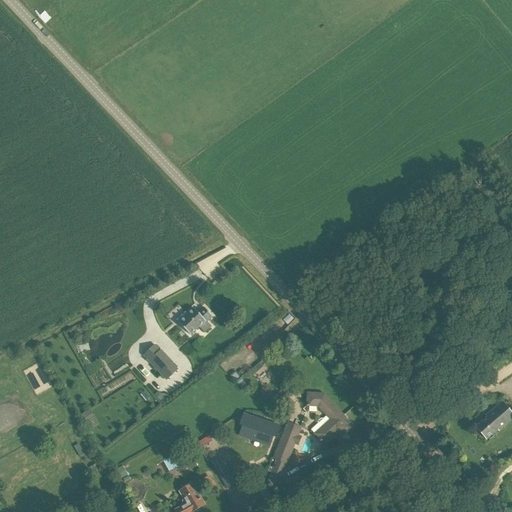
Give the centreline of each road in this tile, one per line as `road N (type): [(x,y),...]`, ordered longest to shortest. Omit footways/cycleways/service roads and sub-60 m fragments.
road 1 (unclassified): [(482,511),(273,275),(12,0)]
road 2 (track): [(413,430),(275,511)]
